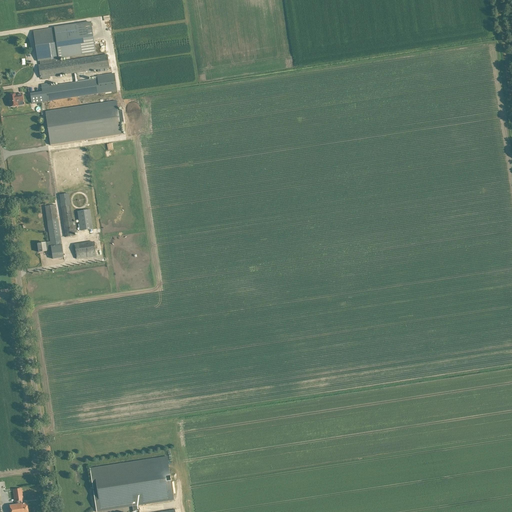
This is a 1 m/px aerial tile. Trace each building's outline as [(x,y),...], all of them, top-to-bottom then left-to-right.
[(59,59),(81,55),(96,53),(91,22),(76,24),(54,27),(54,28),(33,31),(38,62),(40,61),(40,65),(38,65),(40,78),(74,73),(76,82),(78,82),(77,73),(96,70),(99,69),(109,68),(107,55),(60,62),(59,59)] [(32,104),(37,103),(100,93),(117,91),(114,74),(93,77),(93,80),(78,82),(76,82),(49,86),(49,84),(41,85),(42,92),(30,94),(32,104)] [(10,107),(18,106),(18,105),(23,105),(22,100),(23,100),(22,94),(16,95),(16,94),(9,95),(10,107)] [(122,110),(118,111),(117,101),(45,112),(50,145),(122,134),(120,123),(124,122),(122,110)] [(69,193),(60,195),(66,237),(75,236),(75,233),(77,233),(76,226),(74,226),(69,193)] [(53,259),(64,257),(62,244),(56,205),(45,206),(50,242),(45,242),(45,243),(38,244),(39,252),(46,251),(46,250),(51,249),(53,259)] [(90,210),(78,211),(81,231),(93,229),(90,210)] [(75,245),(76,255),(77,259),(97,256),(94,242),(75,245)] [(133,511),(175,511),(175,510),(160,511),(139,511),(138,505),(174,500),(167,456),(90,468),(97,511),(132,506),(133,511)] [(22,488),(17,489),(13,490),(15,502),(16,501),(16,502),(23,501),(23,500),(22,488)] [(23,503),(23,501),(16,502),(16,504),(10,505),(10,511),(28,511),(27,503),(23,503)]
